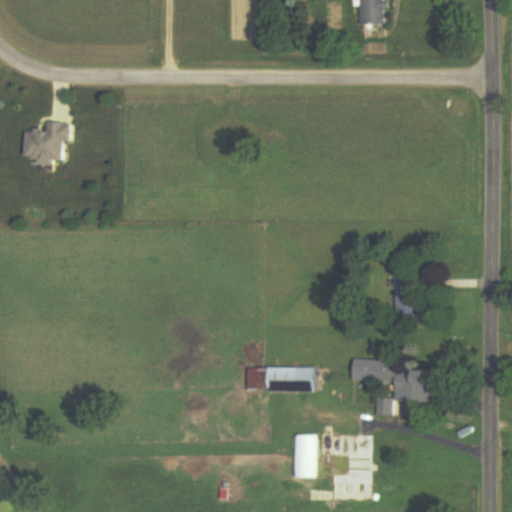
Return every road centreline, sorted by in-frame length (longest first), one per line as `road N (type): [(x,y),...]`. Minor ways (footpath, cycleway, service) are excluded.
road 1 (residential): [(489,511),(490,0)]
road 2 (residential): [(491,75),(46,73),(0,52)]
